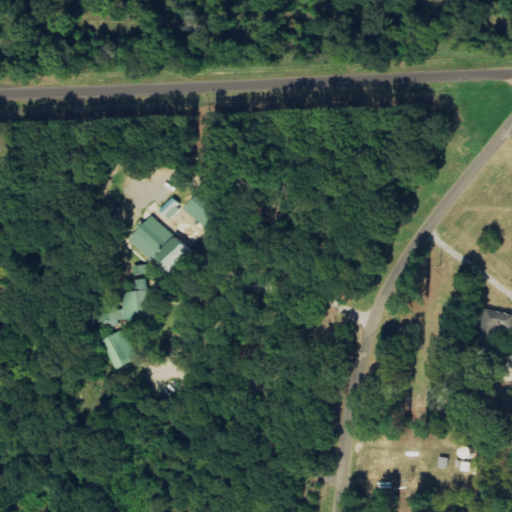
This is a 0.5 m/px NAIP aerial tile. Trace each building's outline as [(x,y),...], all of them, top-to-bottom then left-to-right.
[(208,213),(213,209),(199,194),(184,208),(204,230),(215,220),(208,213)] [(162,210),(170,218),(182,206),(174,198),(162,210)] [(190,250),(153,216),(131,240),(168,274),(190,250)] [(104,321),(152,318),(149,265),(135,266),(136,292),(124,293),(124,305),(102,306),(104,321)] [(511,314),(487,308),(479,341),(498,346),(502,330),(511,332),(511,314)] [(120,370),(141,357),(124,329),(103,342),(120,370)]
